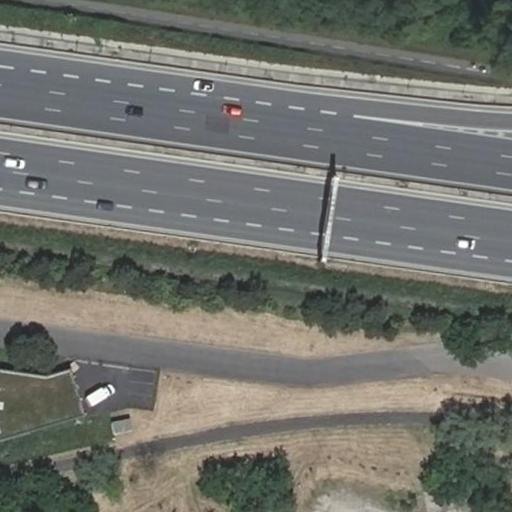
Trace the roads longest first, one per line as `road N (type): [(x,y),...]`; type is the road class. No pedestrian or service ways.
road 1 (motorway): [(0,160),(511,232)]
road 2 (motorway): [(511,166),(0,95)]
road 3 (motorway): [(511,118),(0,93)]
